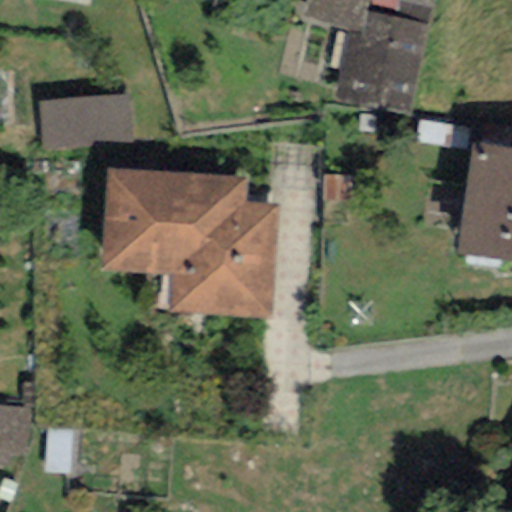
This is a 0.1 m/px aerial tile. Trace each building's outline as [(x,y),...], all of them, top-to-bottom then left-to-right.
[(370,0),(307,0),(303,18),(348,33),(362,36),(366,14),(370,0)] [(428,26),(366,14),(362,36),(348,33),(335,101),(410,116),(428,26)] [(126,97),(36,103),(40,150),(129,144),(126,97)] [(511,149),(472,144),(456,255),(511,263),(511,149)] [(248,178),(106,169),(99,269),(170,274),(167,314),(271,321),(279,206),(246,204),(248,178)] [(30,412),(0,407),(0,466),(21,470),(30,412)]
